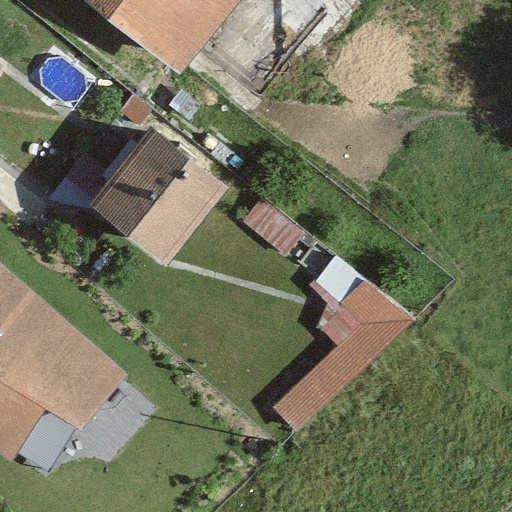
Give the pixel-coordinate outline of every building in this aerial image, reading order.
[(101,0),(191,71),(246,0),(101,0)] [(236,175),(137,95),(122,113),(144,131),(95,192),(172,254),(236,175)] [(310,236),(265,201),(245,227),(290,262),(310,236)] [(144,369),(0,251),(0,432),(18,447),(57,400),(94,430),(144,369)] [(305,430),(407,321),(365,283),(339,259),(313,288),(331,304),(321,333),(337,348),(281,408),(305,430)]
